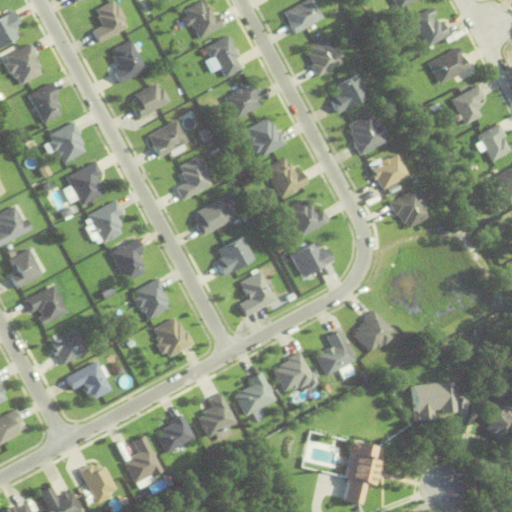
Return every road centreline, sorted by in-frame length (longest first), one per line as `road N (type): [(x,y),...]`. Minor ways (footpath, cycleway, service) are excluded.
road 1 (residential): [(240,0),(359,216),(364,260),(335,297),(65,442)]
road 2 (residential): [(38,0),(231,354)]
road 3 (residential): [(0,322),(65,442)]
